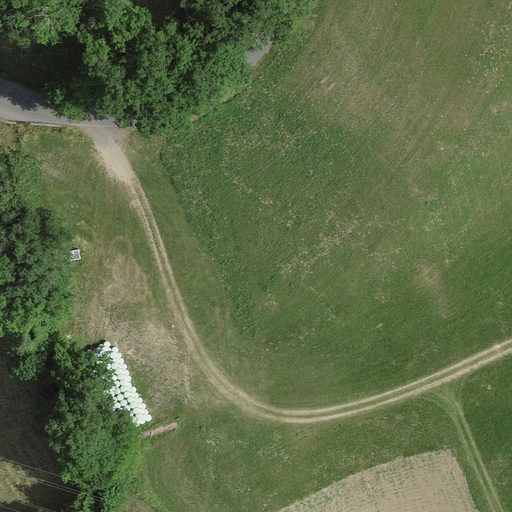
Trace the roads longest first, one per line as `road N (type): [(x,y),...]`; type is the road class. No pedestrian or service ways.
road 1 (track): [(511,345),(370,403),(310,416),(247,402),(194,344),(144,202),(97,111)]
road 2 (unclassified): [(281,0),(225,71),(173,103),(61,111),(0,93)]
